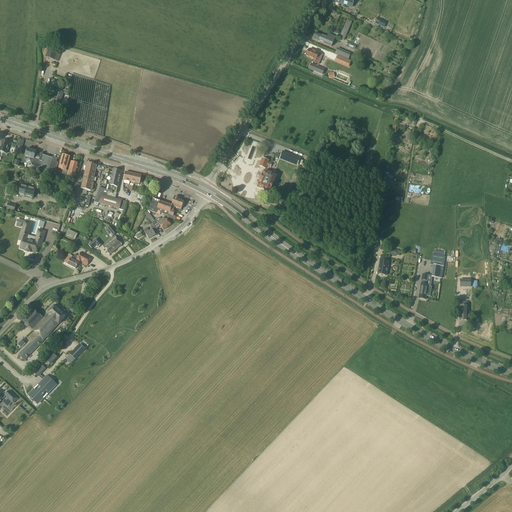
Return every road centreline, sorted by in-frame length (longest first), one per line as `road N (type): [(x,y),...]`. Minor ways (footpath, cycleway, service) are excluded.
road 1 (tertiary): [(283,246),(424,334),(511,373)]
road 2 (residential): [(0,333),(50,285),(108,268),(171,235),(204,193)]
road 3 (unclassified): [(207,186),(316,0)]
road 4 (tertiary): [(0,117),(140,164)]
